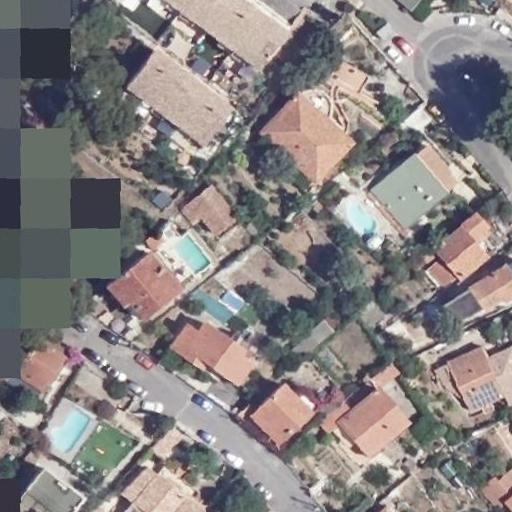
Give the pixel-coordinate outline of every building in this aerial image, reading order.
[(162,0),(257,70),(283,34),(300,12),(284,0),(162,0)] [(392,0),(404,10),(406,8),(396,0),(392,0)] [(396,0),(406,8),(413,0),(396,0)] [(391,34),(385,26),(374,37),(381,45),(391,34)] [(125,88),(201,146),(229,110),(152,51),(125,88)] [(368,79),(339,62),(327,79),(357,95),(368,79)] [(316,181),(349,143),(326,122),(328,113),(326,101),(320,94),(307,89),(294,94),(258,134),(316,181)] [(416,110),(393,129),(405,142),(427,122),(416,110)] [(404,226),(451,185),(443,177),(447,171),(422,144),(366,193),(402,235),(408,230),(404,226)] [(216,234),(236,217),(207,186),(182,210),(193,222),(200,216),(216,234)] [(511,229),(511,208),(510,205),(490,220),(500,236),(511,229)] [(473,215),(434,250),(437,254),(441,257),(425,272),(439,287),(459,277),(460,279),(484,257),(469,241),(481,231),(481,224),(473,215)] [(164,222),(156,229),(169,244),(178,235),(164,222)] [(150,235),(143,240),(152,250),(163,239),(157,233),(152,237),(150,235)] [(434,250),(432,248),(421,257),(426,264),(437,254),(434,250)] [(143,320),(175,293),(158,272),(161,269),(145,251),(106,285),(118,300),(125,294),(128,298),(126,300),(143,320)] [(511,259),(440,308),(453,327),(466,318),(467,319),(481,309),(482,311),(502,297),(505,301),(511,296),(511,259)] [(158,272),(175,293),(181,287),(164,267),(161,269),(158,272)] [(121,304),(126,300),(128,298),(125,294),(118,300),(121,304)] [(110,313),(97,298),(84,310),(100,321),(110,313)] [(383,317),(369,301),(356,312),(370,328),(383,317)] [(297,361),(305,355),(330,334),(320,322),(308,333),(307,336),(287,354),(297,361)] [(198,331),(186,324),(169,346),(202,368),(205,364),(234,384),(250,364),(240,356),(243,350),(205,323),(198,331)] [(379,341),(387,334),(384,331),(376,336),(379,341)] [(399,351),(387,334),(379,341),(390,357),(399,351)] [(31,337),(0,363),(0,380),(2,379),(33,401),(63,358),(31,337)] [(511,356),(509,350),(486,361),(495,379),(511,370),(511,356)] [(511,370),(495,379),(486,361),(480,351),(444,367),(461,401),(468,415),(473,412),(500,400),(503,398),(508,408),(511,406),(511,370)] [(297,361),(293,366),(324,397),(337,387),(305,355),(297,361)] [(84,362),(70,383),(110,409),(124,389),(84,362)] [(387,366),(316,423),(325,433),(336,425),(364,457),(404,424),(377,391),(394,377),(387,366)] [(461,401),(444,367),(432,374),(447,394),(461,401)] [(307,412),(290,395),(280,385),(251,413),(278,441),(307,412)] [(297,388),(290,395),(307,412),(315,405),(297,388)] [(62,396),(47,421),(58,430),(75,406),(62,396)] [(334,428),(319,441),(329,453),(317,462),(337,485),(363,463),(334,428)] [(170,430),(150,450),(160,459),(180,439),(170,430)] [(68,511),(81,496),(43,465),(10,508),(13,511),(68,511)] [(132,503),(143,511),(197,511),(199,510),(183,497),(184,496),(156,474),(154,475),(146,468),(122,495),(132,503)] [(511,472),(497,479),(481,492),(500,511),(504,511),(511,508),(511,472)] [(143,511),(132,503),(125,511),(143,511)]
